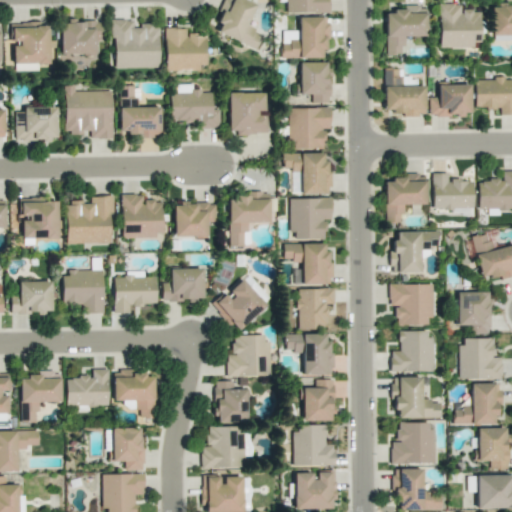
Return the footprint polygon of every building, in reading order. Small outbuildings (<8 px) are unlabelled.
[(254,4),(244,0),(223,0),(214,21),(218,24),(215,32),(253,49),(260,33),(244,26),(254,4)] [(327,13),(326,0),(284,0),(285,13),(327,13)] [(478,10),(459,10),(459,4),(436,4),(437,48),(471,47),(471,34),(478,34),(478,10)] [(511,4),(490,4),(490,40),(511,40),(511,4)] [(383,11),(384,54),(399,54),(399,46),(404,46),(403,37),(424,36),(424,6),(403,6),(403,11),(383,11)] [(321,58),(321,49),(326,49),(326,17),(297,17),(297,30),(279,31),(280,58),(321,58)] [(157,68),(156,25),(131,26),(131,19),(110,20),(111,69),(157,68)] [(58,54),(92,55),(92,41),(100,41),(100,21),(59,20),(58,54)] [(10,63),(47,63),(47,25),(38,25),(38,22),(10,22),(10,63)] [(204,65),(203,33),(185,33),(184,28),(162,28),(163,70),(196,70),(196,65),(204,65)] [(297,62),(297,94),(310,94),(310,103),(327,103),(327,62),(297,62)] [(382,109),(390,110),(390,115),(422,115),(423,85),(400,85),(400,69),(382,69),(382,109)] [(473,109),(498,108),(498,115),(511,114),(511,78),(472,79),(473,109)] [(167,94),(168,125),(217,125),(217,109),(210,109),(210,91),(190,91),(190,84),(175,85),(175,94),(167,94)] [(426,97),(427,116),(469,115),(468,84),(435,85),(435,97),(426,97)] [(62,133),(87,133),(87,139),(110,138),(109,91),(72,91),(72,86),(62,86),(62,133)] [(226,131),(235,131),(235,134),(265,134),(265,114),(262,114),(262,92),(226,93),(226,131)] [(21,107),(21,112),(12,112),(13,141),(55,140),(54,107),(21,107)] [(158,136),(158,107),(117,107),(117,130),(126,130),(126,136),(158,136)] [(285,108),(286,148),(323,148),(322,128),(328,128),(328,107),(285,108)] [(328,194),(328,161),(322,161),(322,152),(280,153),(280,170),(299,170),(299,194),(328,194)] [(511,170),(500,171),(500,180),(475,180),(476,209),(486,209),(486,215),(498,215),(498,209),(511,208),(511,170)] [(472,208),(471,179),(446,180),(446,173),(429,173),(430,209),(472,208)] [(382,181),(383,222),(400,222),(400,205),(424,204),(423,174),(390,175),(390,181),(382,181)] [(240,247),(240,231),(245,231),(245,223),(266,223),(267,192),(245,192),(245,195),(235,195),(235,200),(226,200),(226,246),(240,247)] [(153,238),(153,232),(160,232),(160,200),(140,201),(140,194),(119,195),(119,238),(153,238)] [(64,244),(109,243),(108,196),(84,196),(84,200),(64,201),(64,244)] [(287,198),(288,239),(323,239),(322,219),(329,219),(329,198),(287,198)] [(56,199),(18,200),(19,239),(57,238),(56,199)] [(172,202),(171,237),(205,237),(205,222),(213,222),(214,203),(172,202)] [(418,273),(418,250),(427,250),(427,240),(433,240),(433,232),(394,232),(394,241),(388,241),(388,273),(418,273)] [(478,277),(487,275),(487,279),(498,276),(498,278),(511,275),(511,244),(491,249),(488,234),(470,238),(478,277)] [(322,243),(280,244),(281,259),(289,259),(289,263),(300,263),(300,284),(329,284),(329,252),(322,252),(322,243)] [(159,283),(160,301),(187,300),(201,300),(200,268),(167,269),(167,283),(159,283)] [(59,276),(60,311),(101,310),(100,270),(66,271),(66,276),(59,276)] [(263,300),(267,296),(245,275),(241,280),(263,300)] [(154,305),(154,276),(110,277),(111,313),(127,313),(127,305),(154,305)] [(209,303),(234,332),(264,306),(241,279),(222,296),(220,293),(209,303)] [(16,281),(17,295),(8,295),(9,314),(50,313),(49,281),(16,281)] [(429,284),(386,284),(386,306),(393,306),(393,325),(429,325),(429,284)] [(331,288),(294,289),(295,329),(325,328),(324,304),(332,303),(331,288)] [(487,334),(487,292),(455,292),(454,325),(470,325),(469,334),(487,334)] [(388,371),(428,372),(429,331),(396,331),(396,351),(388,351),(388,371)] [(301,375),(330,375),(330,342),(323,342),(323,333),(283,334),(283,352),(300,351),(301,375)] [(268,376),(267,341),(262,341),(261,335),(230,336),(230,356),(223,356),(224,377),(268,376)] [(499,379),(499,358),(492,358),(491,338),(461,338),(462,345),(455,345),(456,379),(499,379)] [(63,377),(64,406),(106,406),(105,369),(90,369),(90,377),(63,377)] [(18,379),(18,422),(33,421),(33,412),(37,412),(37,402),(58,402),(58,371),(38,371),(38,375),(25,375),(25,379),(18,379)] [(151,372),(110,373),(111,401),(124,400),(124,410),(137,410),(138,418),(152,418),(151,372)] [(437,418),(437,401),(418,401),(418,377),(388,377),(388,400),(392,400),(392,410),(396,410),(396,418),(437,418)] [(300,388),(300,421),(331,421),(331,380),(312,380),(312,388),(300,388)] [(213,423),(245,422),(245,389),(231,389),(231,381),(212,381),(213,423)] [(451,424),(492,424),(492,415),(497,415),(497,383),(468,383),(468,406),(460,406),(459,410),(451,410),(451,424)] [(430,422),(394,423),(395,441),(388,441),(388,464),(431,463),(430,422)] [(291,466),(333,465),(332,444),(324,444),(323,425),(290,425),(291,466)] [(198,468),(240,469),(241,433),(234,433),(234,427),(205,426),(204,446),(199,446),(198,468)] [(140,428),(109,428),(109,462),(122,461),(122,470),(140,470),(140,428)] [(506,469),(505,428),(474,428),(474,461),(487,460),(487,469),(506,469)] [(14,450),(24,449),(24,446),(36,445),(36,430),(0,431),(0,471),(14,471),(14,450)] [(439,509),(439,491),(421,492),(420,468),(390,469),(391,501),(397,501),(397,510),(439,509)] [(330,508),(330,500),(334,500),(333,471),(313,471),(313,472),(291,473),(292,509),(330,508)] [(100,511),(133,511),(133,495),(142,494),(141,473),(99,474),(100,511)] [(511,507),(511,506),(511,475),(474,475),(474,509),(511,507)] [(0,511),(22,511),(22,495),(18,495),(18,484),(3,484),(3,476),(0,476),(0,511)] [(240,511),(240,477),(220,477),(220,476),(199,476),(199,506),(204,506),(204,511),(240,511)]
